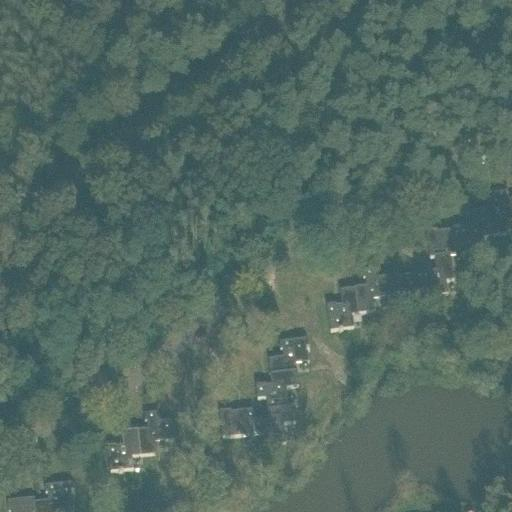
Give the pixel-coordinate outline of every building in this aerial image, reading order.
[(497,210),(486,212),(490,239),(506,236),(504,223),(511,222),(511,201),(508,202),(507,194),(493,195),(494,204),(496,203),(497,210)] [(465,228),(458,229),(462,256),(470,255),(470,256),(474,256),(473,254),(484,252),(482,240),(490,239),(486,212),(471,214),(473,229),(466,230),(465,228)] [(429,261),(433,260),(450,258),(462,256),(458,229),(450,230),(451,233),(437,234),(437,232),(425,234),(429,261)] [(420,274),(420,275),(424,300),(432,299),(433,301),(436,300),(436,299),(447,297),(445,284),(453,283),(450,258),(433,260),(436,274),(429,275),(428,272),(420,274)] [(365,288),(355,290),(359,317),(374,314),(372,302),(391,299),(388,278),(377,280),(376,271),(361,274),(362,282),(364,282),(365,288)] [(400,277),(388,278),(391,299),(392,305),(424,300),(420,275),(400,279),(400,277)] [(359,317),(355,290),(339,292),(341,307),(334,308),(334,306),(326,307),(329,327),(330,334),(338,333),(338,335),(342,334),(342,332),(353,330),(351,318),(359,317)] [(268,361),(269,377),(296,374),(295,366),(308,365),(305,342),(279,344),(280,353),(282,353),(283,360),(268,361)] [(265,401),(267,412),(287,410),(285,391),(298,389),(296,374),(269,377),(271,388),(264,389),(263,386),(255,387),(257,402),(265,401)] [(254,422),(255,437),(263,436),(264,448),(285,446),(283,426),(295,425),(294,409),(287,410),(267,412),(268,423),(261,424),(261,422),(254,422)] [(222,441),(255,437),(254,422),(253,412),(231,414),(231,413),(219,414),(222,441)] [(147,431),(136,432),(139,459),(155,457),(153,445),(173,442),(171,422),(159,423),(158,414),(143,416),(144,424),(146,424),(147,431)] [(139,459),(136,432),(121,434),(122,449),(115,449),(115,447),(107,448),(109,468),(110,475),(118,474),(118,476),(122,475),(122,473),(133,472),(132,460),(139,459)] [(47,503),(34,505),(35,511),(60,511),(60,510),(73,509),(71,485),(44,488),(45,497),(47,497),(47,503)] [(35,511),(34,505),(34,500),(7,503),(7,511),(35,511)]
